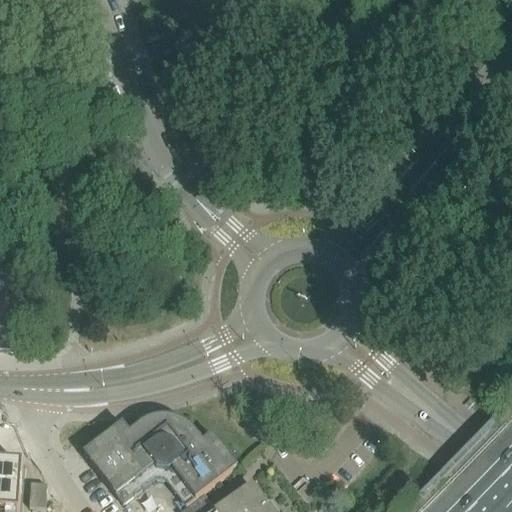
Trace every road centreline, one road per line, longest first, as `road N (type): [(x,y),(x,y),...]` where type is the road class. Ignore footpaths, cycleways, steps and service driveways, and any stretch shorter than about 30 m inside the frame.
road 1 (residential): [(266,266),(161,154),(93,0)]
road 2 (unclassified): [(342,267),(511,73)]
road 3 (tertiary): [(37,391),(144,390),(271,343)]
road 4 (tertiary): [(255,322),(178,361),(37,391)]
road 5 (residential): [(389,394),(308,492),(277,454)]
road 6 (tertiary): [(468,444),(374,352),(353,318)]
